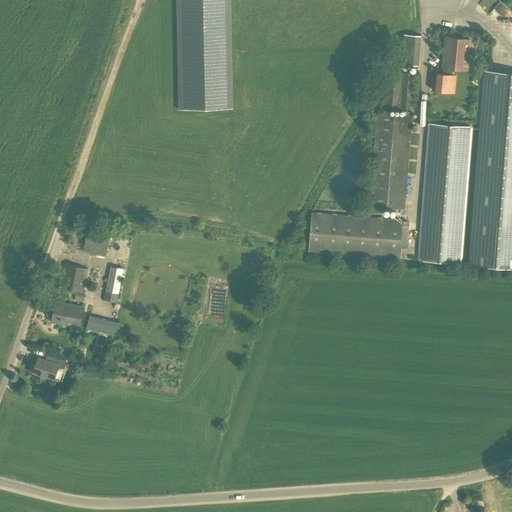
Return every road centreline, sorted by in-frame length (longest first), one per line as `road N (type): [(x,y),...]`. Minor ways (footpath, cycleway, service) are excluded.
road 1 (unclassified): [(511,463),(449,481),(124,503),(82,502),(0,480)]
road 2 (track): [(65,211),(138,0)]
road 3 (unclassified): [(0,399),(65,211)]
